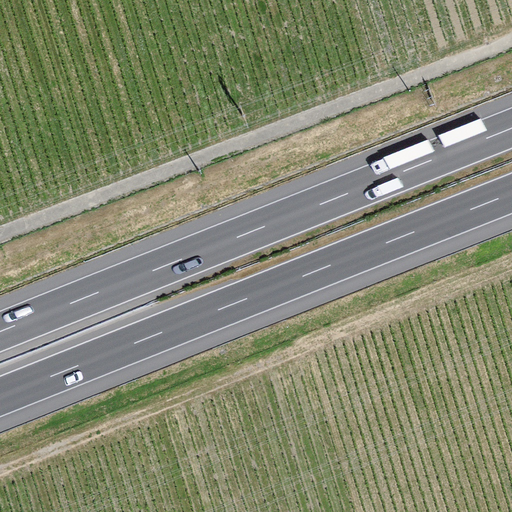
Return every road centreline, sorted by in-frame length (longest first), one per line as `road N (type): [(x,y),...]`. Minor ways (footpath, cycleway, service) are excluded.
road 1 (motorway): [(511,128),(0,332)]
road 2 (motorway): [(0,397),(511,193)]
road 3 (track): [(511,37),(0,230)]
